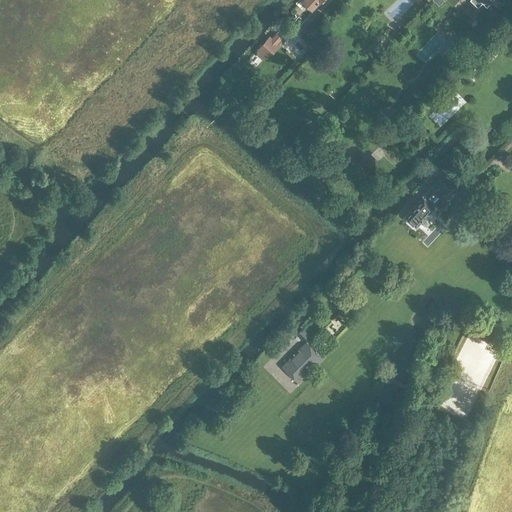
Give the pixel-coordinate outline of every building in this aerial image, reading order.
[(312,11),(322,0),(296,0),(294,2),(301,8),(305,4),(312,11)] [(257,51),(257,55),(261,59),(264,58),(265,59),(266,58),(267,59),(280,45),(278,43),(282,38),(276,32),(272,37),(270,35),(256,49),(258,50),(257,51)] [(450,66),(464,51),(453,41),(439,55),(450,66)] [(468,68),(475,61),(466,51),(452,64),(464,77),(470,70),(468,68)] [(441,180),(407,216),(416,224),(436,204),(442,210),(450,200),(445,195),(450,189),(441,180)] [(303,341),(309,335),(302,328),(297,334),(303,341)] [(298,382),(323,357),(316,351),(307,341),(299,348),(300,350),(292,358),(289,358),(282,366),(298,382)]
